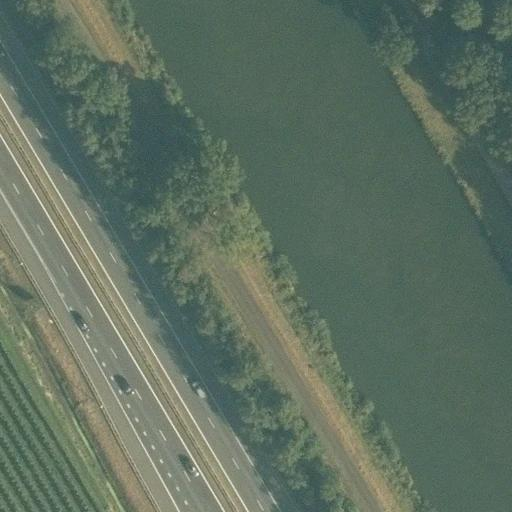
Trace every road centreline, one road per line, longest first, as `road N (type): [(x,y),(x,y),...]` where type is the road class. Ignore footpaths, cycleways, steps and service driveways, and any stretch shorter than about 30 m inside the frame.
road 1 (unclassified): [(383,511),(62,0)]
road 2 (motorway): [(266,511),(0,72)]
road 3 (motorway): [(0,166),(207,511)]
road 4 (track): [(391,0),(511,200)]
